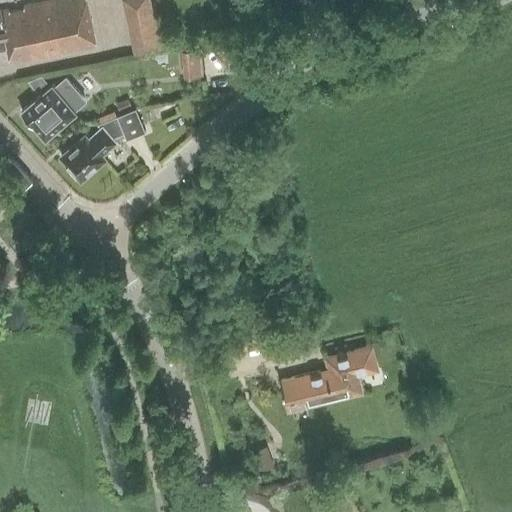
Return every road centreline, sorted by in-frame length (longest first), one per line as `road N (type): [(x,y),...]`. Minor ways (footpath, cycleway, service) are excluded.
road 1 (residential): [(96,238),(321,50),(487,0)]
road 2 (tertiary): [(204,511),(172,379),(137,298),(96,238)]
road 3 (track): [(74,285),(102,308),(122,350),(160,511)]
road 4 (tertiary): [(96,238),(0,137)]
